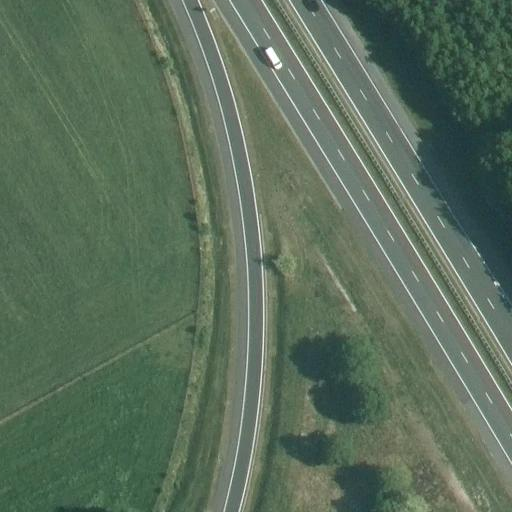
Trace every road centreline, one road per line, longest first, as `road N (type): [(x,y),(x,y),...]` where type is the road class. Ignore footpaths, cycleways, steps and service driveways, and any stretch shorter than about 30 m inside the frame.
road 1 (motorway): [(187,0),(221,89),(253,251),(255,354),(232,511)]
road 2 (motorway): [(243,0),(511,439)]
road 3 (motorway): [(511,340),(303,0)]
